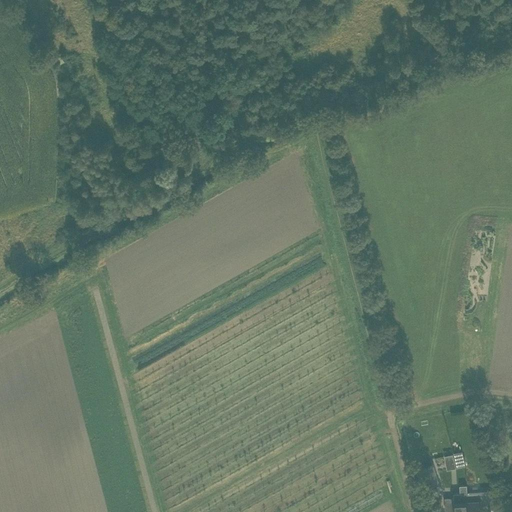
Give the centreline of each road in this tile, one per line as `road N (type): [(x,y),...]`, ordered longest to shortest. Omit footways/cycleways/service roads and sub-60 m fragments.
road 1 (track): [(386,413),(315,130),(305,117)]
road 2 (track): [(94,0),(208,156)]
road 3 (track): [(386,413),(476,393),(511,395)]
